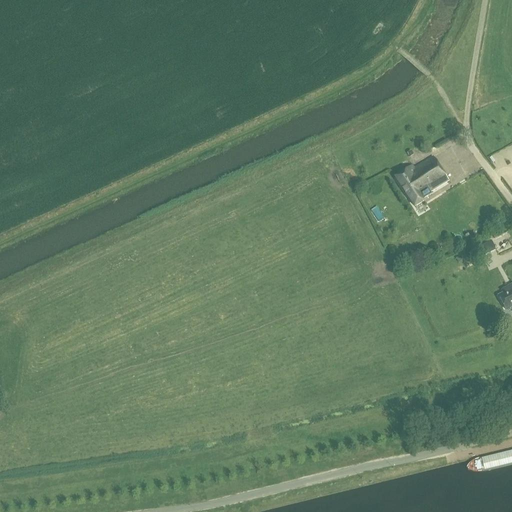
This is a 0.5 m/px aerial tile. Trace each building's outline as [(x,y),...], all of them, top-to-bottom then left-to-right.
[(443,152),(446,160),(462,153),(459,146),(443,152)] [(412,167),(395,178),(414,207),(422,202),(422,200),(427,197),(432,194),(431,193),(449,180),(434,158),(413,169),(412,167)] [(454,185),(429,198),(435,208),(460,196),(454,185)] [(448,229),(471,218),(463,200),(439,211),(448,229)] [(476,222),(452,234),(459,246),(482,234),(476,222)] [(477,248),(464,254),(467,262),(481,256),(477,248)] [(504,293),(498,296),(505,310),(511,305),(511,284),(502,290),(504,293)]
